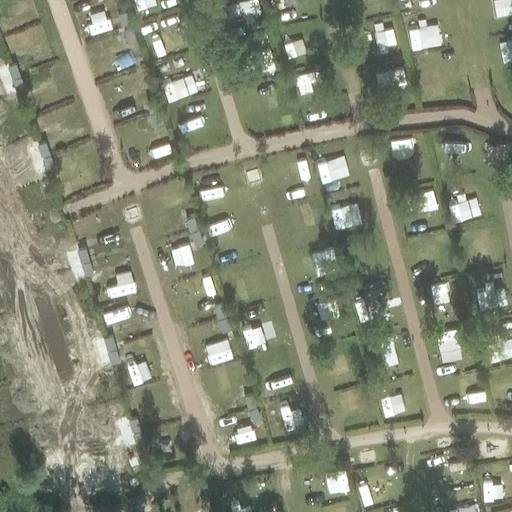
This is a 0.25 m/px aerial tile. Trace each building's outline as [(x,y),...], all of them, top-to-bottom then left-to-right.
[(224,0),(222,1),(228,22),(256,14),(252,0),(224,0)] [(305,0),(286,0),(274,5),(278,17),(308,6),(305,0)] [(127,12),(119,14),(122,26),(131,23),(127,12)] [(445,18),(412,22),(414,44),(448,39),(445,18)] [(131,26),(123,28),(126,40),(135,37),(131,26)] [(291,43),(295,63),(321,57),(317,37),(291,43)] [(19,63),(11,65),(14,77),(22,74),(19,63)] [(38,71),(45,97),(64,91),(57,66),(38,71)] [(455,68),(425,70),(426,88),(456,87),(455,68)] [(119,102),(144,94),(136,72),(111,80),(119,102)] [(23,77),(15,79),(18,90),(27,88),(23,77)] [(252,86),(260,114),(279,108),(270,81),(252,86)] [(212,128),(202,98),(179,106),(189,135),(212,128)] [(154,115),(128,122),(136,154),(163,147),(154,115)] [(47,141),(39,143),(42,155),(51,152),(47,141)] [(51,155),(43,157),(47,169),(55,166),(51,155)] [(482,190),(450,194),(453,210),(484,206),(482,190)] [(196,217),(188,220),(191,231),(200,228),(196,217)] [(200,231),(192,233),(195,245),(204,242),(200,231)] [(428,259),(449,255),(445,232),(424,235),(428,259)] [(495,240),(464,245),(467,265),(498,261),(495,240)] [(88,248),(79,251),(83,262),(91,260),(88,248)] [(350,259),(352,280),(383,276),(380,255),(350,259)] [(92,262),(83,265),(87,276),(95,273),(92,262)] [(225,289),(252,285),(249,266),(222,270),(225,289)] [(471,279),(472,299),(504,297),(503,277),(471,279)] [(223,305),(214,307),(218,318),(226,316),(223,305)] [(227,318),(218,321),(222,332),(230,330),(227,318)] [(113,336),(105,338),(109,350),(117,347),(113,336)] [(117,350),(109,352),(113,364),(121,361),(117,350)] [(257,376),(262,397),(290,390),(284,369),(257,376)] [(140,420),(180,409),(174,386),(134,397),(140,420)] [(253,395),(244,398),(248,409),(256,406),(253,395)] [(257,409),(248,411),(252,423),(260,420),(257,409)] [(138,419),(130,421),(133,432),(141,430),(138,419)] [(142,432),(134,435),(137,446),(146,444),(142,432)] [(511,470),(482,473),(483,493),(511,490),(511,470)]
